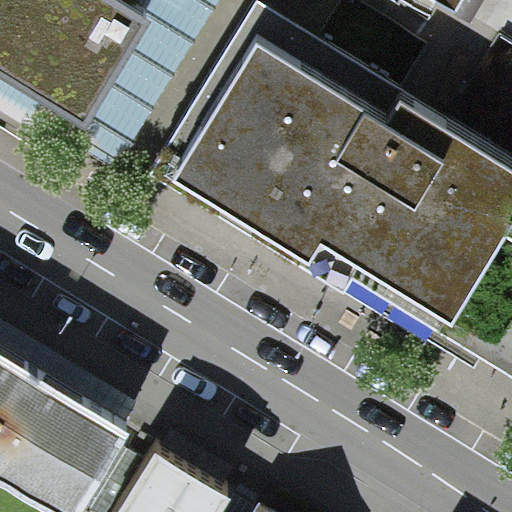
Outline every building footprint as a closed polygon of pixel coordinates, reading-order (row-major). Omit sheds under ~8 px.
[(152,0),(0,0),(0,55),(92,113),(152,0)] [(442,333),(511,216),(511,117),(400,47),(393,59),(298,0),(242,0),(149,149),(428,323),(442,333)] [(511,216),(442,333),(474,353),(487,336),(511,351),(511,216)] [(0,452),(72,497),(126,409),(0,331),(0,452)] [(205,511),(213,500),(234,464),(155,417),(98,511),(205,511)] [(255,511),(285,511),(263,499),(255,511)] [(233,511),(213,500),(205,511),(233,511)]
